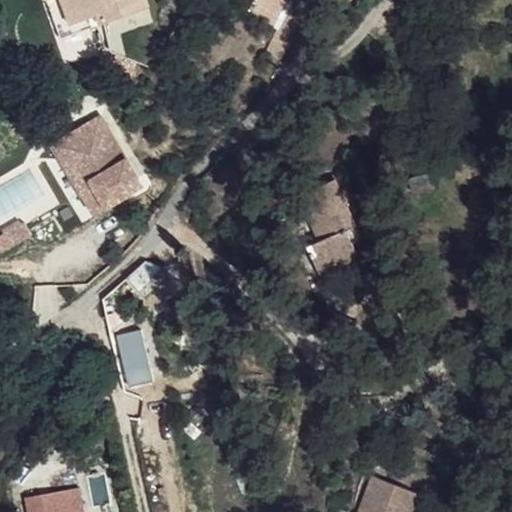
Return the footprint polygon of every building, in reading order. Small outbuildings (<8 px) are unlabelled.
[(62,0),(46,0),(60,39),(102,24),(98,14),(71,24),(62,0)] [(62,0),(71,24),(98,14),(102,24),(149,8),(146,0),(62,0)] [(92,217),(146,186),(103,111),(49,141),(92,217)] [(427,173),(409,178),(412,189),(431,184),(427,173)] [(308,246),(321,274),(359,256),(353,242),(362,238),(336,179),(300,195),(320,240),(308,246)] [(119,326),(110,330),(114,347),(128,339),(119,326)] [(358,511),(401,511),(402,511),(405,511),(411,511),(419,493),(373,475),(358,511)] [(27,498),(29,511),(55,511),(51,494),(27,498)]
